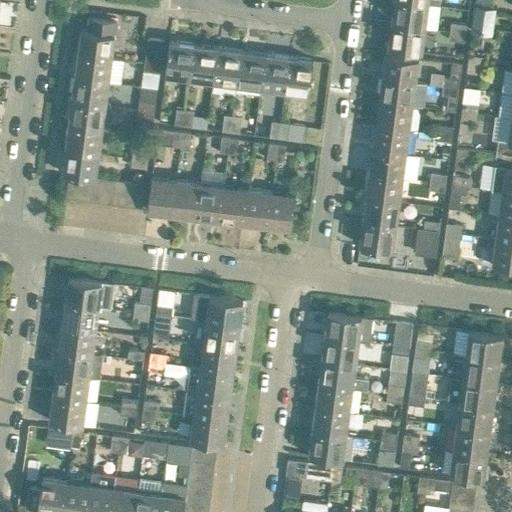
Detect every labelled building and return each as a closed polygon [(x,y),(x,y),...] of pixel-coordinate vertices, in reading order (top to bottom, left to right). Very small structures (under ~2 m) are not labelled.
[(425,27),(429,3),(406,0),(394,0),(392,23),(425,27)] [(495,7),(491,7),(476,4),(472,30),(492,33),(495,7)] [(112,57),(115,32),(117,21),(89,17),(88,29),(82,28),(78,53),(112,57)] [(466,32),(467,23),(452,21),(451,30),(466,32)] [(422,51),(425,27),(392,23),(389,46),(422,51)] [(465,40),(466,32),(451,30),(449,38),(465,40)] [(161,63),(164,39),(148,37),(145,61),(161,63)] [(190,76),(194,43),(170,39),(166,73),(190,76)] [(214,80),(219,46),(194,43),(190,76),(214,80)] [(238,83),(242,49),(219,46),(214,80),(238,83)] [(263,86),(267,52),(242,49),(238,83),(263,86)] [(286,89),(290,55),(267,52),(263,86),(286,89)] [(109,81),(112,57),(78,53),(75,77),(109,81)] [(417,81),(420,57),(386,53),(383,77),(417,81)] [(485,56),(470,53),(468,62),(484,64),(485,56)] [(310,92),(314,59),(290,55),(286,89),(310,92)] [(158,86),(161,63),(145,61),(144,69),(148,70),(146,85),(158,86)] [(462,62),(452,61),(450,76),(444,76),(443,85),(459,86),(460,78),(462,62)] [(483,72),(484,64),(468,62),(467,70),(483,72)] [(106,105),(109,81),(75,77),(72,100),(106,105)] [(414,106),(417,81),(383,77),(380,101),(414,106)] [(456,109),(459,86),(443,85),(442,93),(449,94),(447,108),(456,109)] [(103,128),(106,105),(72,100),(69,124),(103,128)] [(155,111),(156,102),(140,100),(139,109),(155,111)] [(411,129),(414,106),(380,101),(377,125),(411,129)] [(479,103),(464,101),(462,110),(478,112),(479,103)] [(184,124),(186,108),(177,107),(175,122),(184,124)] [(195,109),(186,108),(184,124),(192,125),(195,109)] [(153,119),(155,111),(139,109),(138,117),(153,119)] [(462,110),(460,124),(476,126),(478,112),(462,110)] [(231,130),(234,114),(225,113),(223,129),(231,130)] [(242,115),(234,114),(231,130),(240,131),(242,115)] [(279,138),(281,121),(273,120),(271,137),(279,138)] [(303,141),(305,124),(281,121),(279,138),(303,141)] [(511,121),(509,141),(499,139),(498,152),(511,153),(511,121)] [(453,134),(454,125),(438,123),(437,132),(453,134)] [(100,153),(103,128),(69,124),(66,148),(100,153)] [(407,153),(411,129),(377,125),(373,148),(407,153)] [(159,127),(157,142),(180,145),(182,130),(159,127)] [(190,146),(191,131),(182,130),(180,145),(190,146)] [(451,142),(453,134),(437,132),(436,140),(451,142)] [(228,152),(231,136),(222,135),(220,151),(228,152)] [(237,153),(239,137),(231,136),(228,152),(237,153)] [(276,158),(279,142),(270,141),(268,157),(276,158)] [(284,159),(287,143),(279,142),(276,158),(284,159)] [(148,159),(150,149),(134,147),(133,157),(148,159)] [(97,176),(100,153),(66,148),(63,172),(69,173),(82,174),(95,176),(97,176)] [(404,177),(407,153),(373,148),(370,173),(404,177)] [(511,153),(498,152),(493,187),(511,189),(511,153)] [(147,167),(148,159),(133,157),(131,164),(147,167)] [(446,182),(447,173),(432,171),(431,180),(446,182)] [(79,198),(82,174),(69,173),(66,196),(79,198)] [(401,201),(404,177),(370,173),(367,197),(401,201)] [(469,176),(454,173),(452,182),(468,184),(469,176)] [(91,200),(95,176),(82,174),(79,198),(91,200)] [(172,212),(177,178),(152,175),(148,209),(172,212)] [(104,201),(107,177),(97,176),(95,176),(91,200),(104,201)] [(117,203),(120,179),(107,177),(104,201),(117,203)] [(196,215),(200,181),(177,178),(172,212),(196,215)] [(130,205),(133,181),(120,179),(117,203),(130,205)] [(445,190),(446,182),(431,180),(430,188),(445,190)] [(142,206),(145,182),(142,182),(135,181),(133,181),(130,205),(142,206)] [(220,218),(225,184),(200,181),(196,215),(220,218)] [(459,209),(461,192),(467,193),(468,184),(452,182),(451,190),(449,207),(459,209)] [(244,221),(248,187),(225,184),(220,218),(244,221)] [(268,224),(272,190),(248,187),(244,221),(268,224)] [(511,215),(511,189),(493,187),(489,212),(500,213),(511,215)] [(296,193),(272,190),(268,224),(292,227),(296,193)] [(398,225),(401,201),(367,197),(364,220),(397,225),(398,225)] [(511,239),(511,215),(500,213),(497,237),(511,239)] [(440,229),(441,220),(425,218),(424,227),(440,229)] [(394,248),(397,225),(364,220),(361,244),(394,248)] [(447,221),(446,230),(462,232),(463,223),(458,223),(447,221)] [(419,227),(416,251),(437,253),(437,252),(439,237),(440,229),(424,227),(419,227)] [(458,256),(462,232),(446,230),(443,254),(458,256)] [(511,263),(511,239),(497,237),(494,261),(511,263)] [(112,306),(115,282),(70,276),(66,300),(100,304),(112,306)] [(194,293),(191,317),(207,319),(240,323),(244,299),(210,295),(194,293)] [(96,328),(100,304),(66,300),(63,324),(96,328)] [(150,311),(152,302),(136,300),(135,309),(150,311)] [(173,305),(158,303),(156,312),(172,314),(173,305)] [(149,319),(150,311),(135,309),(133,317),(149,319)] [(371,340),(374,316),(329,310),(326,334),(360,339),(371,340)] [(169,338),(171,322),(172,314),(156,312),(155,320),(153,336),(169,338)] [(237,347),(240,323),(207,319),(204,343),(237,347)] [(410,345),(413,321),(397,319),(394,343),(410,345)] [(93,352),(96,328),(63,324),(60,348),(93,352)] [(456,327),(453,351),(500,357),(503,333),(470,329),(456,327)] [(433,332),(418,330),(416,346),(432,348),(433,339),(432,339),(433,332)] [(357,363),(360,339),(326,334),(323,358),(357,363)] [(234,371),(237,347),(204,343),(201,367),(234,371)] [(394,343),(391,367),(407,369),(410,345),(394,343)] [(431,356),(432,348),(416,346),(415,354),(431,356)] [(103,354),(93,352),(60,348),(56,372),(90,376),(100,378),(103,354)] [(144,359),(145,350),(129,348),(128,357),(144,359)] [(167,352),(152,350),(151,350),(150,360),(166,362),(167,352)] [(451,350),(447,374),(451,375),(497,381),(500,357),(453,351),(451,350)] [(143,367),(144,359),(128,357),(127,365),(143,367)] [(355,376),(357,363),(323,358),(319,383),(353,386),(367,388),(369,378),(355,376)] [(165,370),(166,362),(150,360),(149,367),(165,370)] [(234,371),(201,367),(190,365),(186,389),(231,395),(234,371)] [(87,400),(90,376),(56,372),(53,395),(87,400)] [(451,375),(447,399),(460,401),(494,405),(497,381),(451,375)] [(404,393),(405,384),(389,382),(388,391),(404,393)] [(350,410),(353,386),(319,383),(316,406),(350,410)] [(427,387),(412,385),(411,385),(410,394),(425,396),(427,387)] [(228,419),(231,395),(186,389),(183,413),(194,415),(228,419)] [(403,401),(404,393),(388,391),(387,399),(403,401)] [(424,404),(425,396),(410,394),(409,402),(424,404)] [(84,423),(87,400),(53,395),(50,419),(84,423)] [(137,407),(139,397),(123,395),(122,405),(137,407)] [(161,400),(146,398),(145,398),(144,408),(159,410),(161,400)] [(491,429),(494,405),(460,401),(457,425),(491,429)] [(136,414),(137,407),(122,405),(121,412),(136,414)] [(347,434),(350,410),(316,406),(313,429),(347,434)] [(158,417),(159,410),(144,408),(143,415),(158,417)] [(225,443),(228,419),(194,415),(191,438),(225,443)] [(71,444),(73,428),(49,425),(47,443),(71,446),(71,444)] [(488,453),(491,429),(457,425),(454,449),(488,453)] [(80,445),(82,430),(73,428),(71,444),(80,445)] [(344,458),(347,434),(313,429),(310,453),(344,458)] [(397,441),(399,432),(383,429),(381,439),(397,441)] [(420,435),(405,432),(403,442),(419,444),(420,435)] [(119,450),(121,435),(113,434),(111,449),(119,450)] [(128,451),(130,437),(130,436),(121,435),(119,450),(128,451)] [(396,449),(397,441),(381,439),(380,447),(396,449)] [(167,457),(169,441),(160,440),(158,456),(167,457)] [(191,458),(193,444),(178,442),(169,441),(167,457),(167,460),(190,463),(191,458)] [(418,452),(419,444),(403,442),(402,450),(418,452)] [(215,461),(217,448),(217,447),(193,444),(191,458),(215,461)] [(484,477),(488,453),(454,449),(451,473),(484,477)] [(214,474),(215,461),(191,458),(190,463),(189,470),(214,474)] [(332,478),(334,463),(309,459),(307,475),(332,478)] [(340,480),(342,464),(334,463),(332,478),(340,480)] [(379,485),(381,469),(373,468),(370,484),(379,485)] [(387,486),(390,470),(381,469),(379,485),(387,486)] [(91,482),(85,511),(110,511),(114,485),(116,473),(92,470),(91,482)] [(212,486),(214,474),(189,470),(188,483),(212,486)] [(427,491),(429,475),(420,474),(418,490),(427,491)] [(59,511),(61,511),(66,478),(42,475),(41,485),(29,483),(26,506),(38,507),(37,509),(59,511)] [(159,511),(164,480),(164,478),(140,475),(138,488),(134,511),(159,511)] [(435,492),(437,476),(429,475),(427,491),(435,492)] [(85,511),(91,482),(66,478),(61,511),(85,511)] [(475,495),(477,482),(453,479),(451,491),(475,495)] [(164,480),(159,511),(184,511),(184,509),(186,496),(186,494),(188,483),(164,480)] [(210,499),(212,486),(188,483),(186,494),(186,496),(210,499)] [(134,511),(138,488),(114,485),(110,511),(134,511)] [(473,507),(475,495),(451,491),(449,504),(473,507)] [(208,511),(210,499),(186,496),(184,509),(208,511)] [(327,511),(328,502),(304,498),(302,511),(327,511)]
